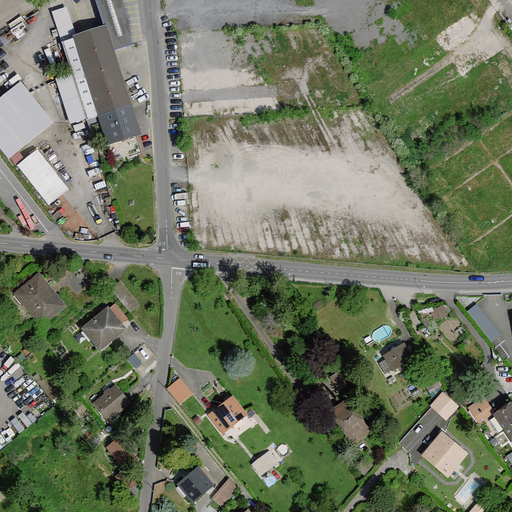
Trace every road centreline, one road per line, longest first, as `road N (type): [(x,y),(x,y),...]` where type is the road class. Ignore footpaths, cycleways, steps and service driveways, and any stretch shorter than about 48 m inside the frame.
road 1 (tertiary): [(179,259),(511,280)]
road 2 (tertiary): [(173,254),(150,0)]
road 3 (residential): [(179,259),(145,511)]
road 4 (unclassified): [(0,243),(173,254)]
